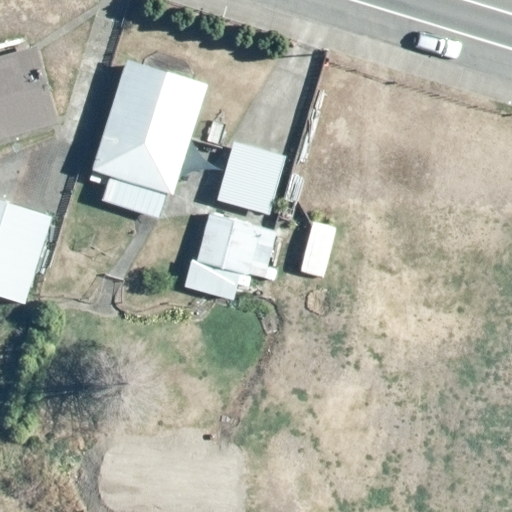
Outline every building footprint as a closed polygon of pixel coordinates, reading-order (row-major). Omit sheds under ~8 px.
[(0,143),(11,147),(69,129),(44,39),(0,52),(0,143)] [(135,61),(101,174),(113,178),(106,201),(176,222),(217,85),(135,61)] [(295,156),(242,141),(226,201),(279,216),(295,156)] [(59,215),(0,197),(0,293),(33,303),(59,215)] [(286,229),(215,211),(195,288),(242,300),(249,272),(274,278),(286,229)] [(348,229),(318,221),(303,272),(333,281),(348,229)]
